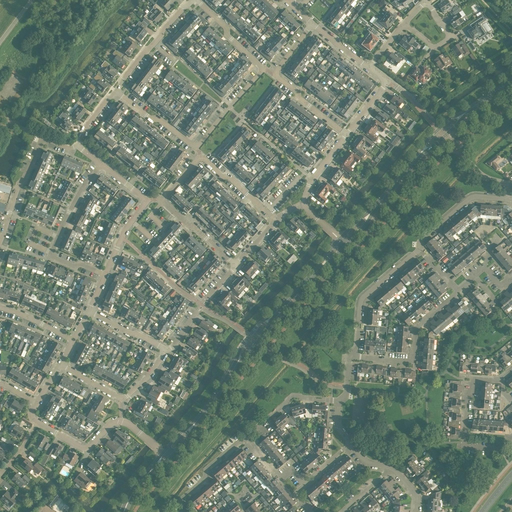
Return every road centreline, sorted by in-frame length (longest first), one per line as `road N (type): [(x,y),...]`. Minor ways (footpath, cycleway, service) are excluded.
road 1 (residential): [(195,0),(261,66),(200,143),(115,91)]
road 2 (residential): [(104,274),(51,255),(100,164)]
road 3 (residential): [(511,440),(499,449),(463,443),(474,378),(494,380),(511,370)]
road 4 (residential): [(346,135),(276,76),(312,24)]
road 5 (residential): [(350,356),(413,362),(415,327),(457,291)]
road 6 (unclassified): [(234,264),(163,202),(200,158)]
road 7 (residential): [(350,443),(305,484),(292,469),(281,478),(244,438)]
road 8 (unclassified): [(0,240),(42,137),(78,145)]
road 9 (residential): [(166,349),(123,398),(60,365)]
road 10 (residential): [(350,356),(362,297),(419,249)]
road 11 (unclassified): [(115,91),(192,0)]
